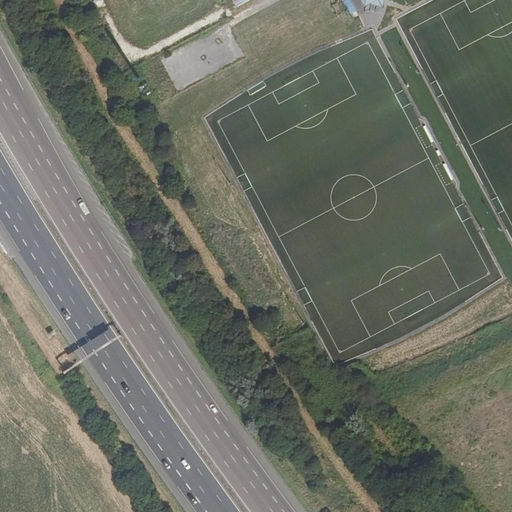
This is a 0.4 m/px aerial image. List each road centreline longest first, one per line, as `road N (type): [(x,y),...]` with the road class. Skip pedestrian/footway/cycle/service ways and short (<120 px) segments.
road 1 (motorway): [(272,511),(126,305),(0,93)]
road 2 (motorway): [(0,176),(90,326),(219,511)]
